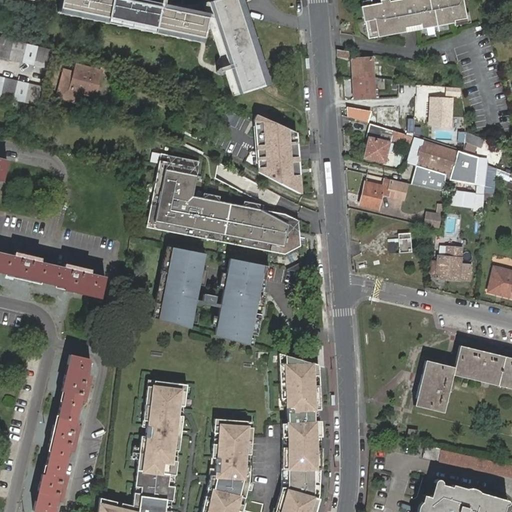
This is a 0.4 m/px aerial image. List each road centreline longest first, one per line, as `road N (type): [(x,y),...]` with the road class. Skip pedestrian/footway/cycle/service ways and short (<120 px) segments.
road 1 (secondary): [(346,511),(349,408),(318,0)]
road 2 (residential): [(105,356),(113,257),(0,231)]
road 3 (residential): [(11,511),(51,344)]
road 4 (residential): [(70,511),(105,356)]
road 5 (residential): [(511,486),(411,463),(391,511)]
